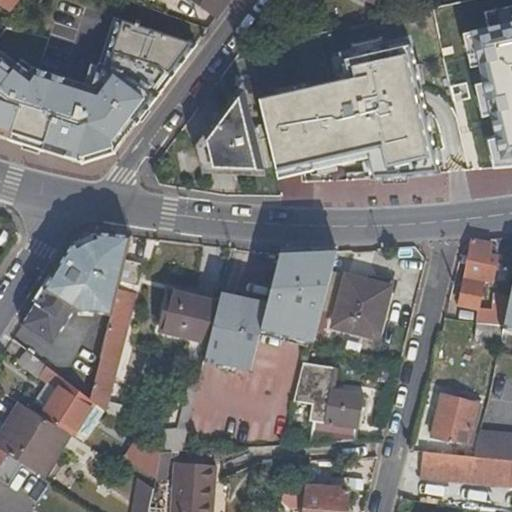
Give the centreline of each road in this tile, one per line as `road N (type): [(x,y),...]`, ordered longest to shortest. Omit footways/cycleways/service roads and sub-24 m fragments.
road 1 (secondary): [(103,205),(267,225),(443,222)]
road 2 (residential): [(377,511),(443,222)]
road 3 (residential): [(249,0),(103,205)]
road 4 (residential): [(60,197),(40,250),(0,314)]
